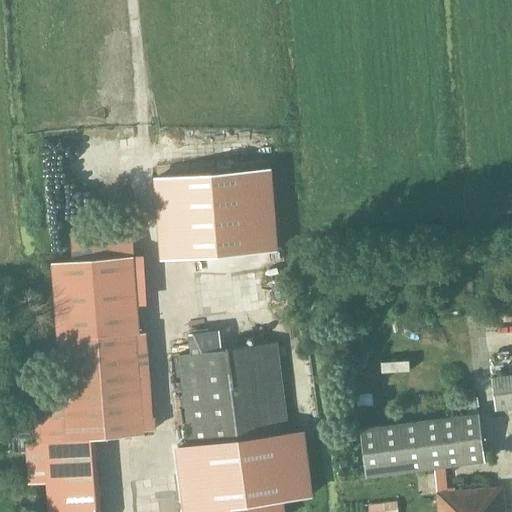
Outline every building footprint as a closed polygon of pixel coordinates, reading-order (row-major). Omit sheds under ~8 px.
[(277,248),(270,165),(153,174),(159,257),(277,248)] [(41,420),(35,420),(37,443),(43,442),(92,438),(97,438),(149,434),(149,430),(157,430),(156,417),(154,417),(147,333),(141,333),(139,305),(147,305),(145,256),(53,262),(59,340),(62,340),(66,390),(40,392),(41,420)] [(196,479),(179,484),(182,511),(283,511),(283,508),(306,505),(288,358),(183,371),(196,479)] [(497,411),(511,409),(511,376),(493,379),(497,411)] [(435,469),(437,495),(445,494),(442,468),(486,462),(480,414),(360,430),(367,478),(435,469)] [(34,424),(1,425),(1,439),(14,438),(15,454),(22,453),(22,455),(26,455),(25,442),(32,441),(32,437),(35,437),(34,424)] [(37,443),(26,445),(29,485),(46,483),(48,511),(102,511),(97,438),(92,438),(43,442),(37,443)] [(506,511),(504,489),(445,494),(437,495),(438,511),(506,511)] [(390,511),(389,503),(370,505),(370,511),(390,511)]
